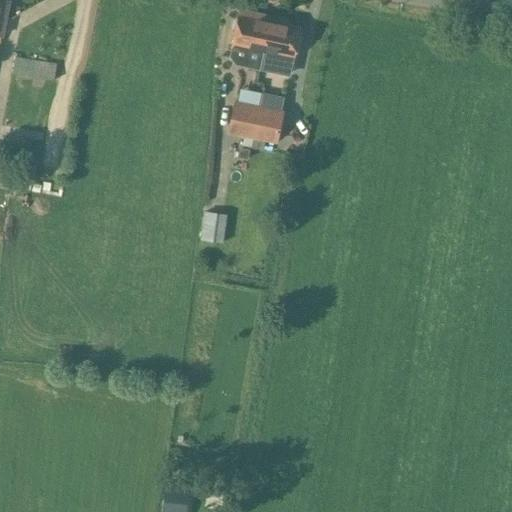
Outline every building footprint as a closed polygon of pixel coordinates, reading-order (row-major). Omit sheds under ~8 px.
[(0,0),(0,36),(1,37),(8,0),(7,0),(0,0)] [(232,48),(263,55),(271,22),(272,18),(238,11),(230,48),(232,48)] [(300,28),(271,22),(263,55),(262,60),(260,69),(289,75),(293,56),(294,57),(300,28)] [(262,60),(263,55),(232,48),(230,57),(236,65),(260,69),(262,60)] [(12,73),(53,82),(56,63),(15,56),(12,73)] [(250,138),(258,105),(234,100),(227,133),(250,138)] [(250,138),(277,143),(284,110),(258,105),(250,138)] [(65,159),(67,109),(52,109),(50,158),(65,159)] [(0,188),(13,191),(18,169),(0,164),(0,188)] [(201,240),(224,243),(227,213),(204,210),(201,240)] [(166,480),(164,498),(188,501),(190,483),(166,480)]
